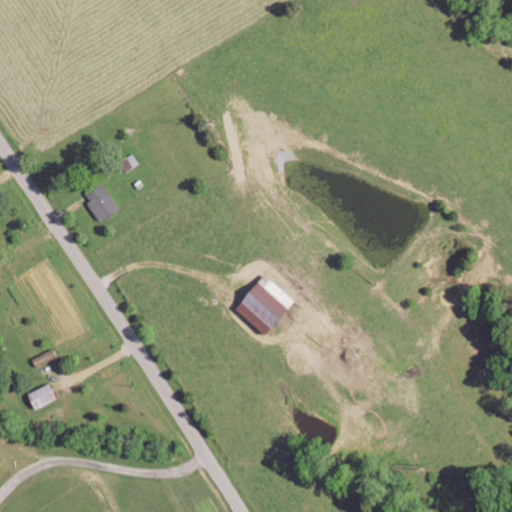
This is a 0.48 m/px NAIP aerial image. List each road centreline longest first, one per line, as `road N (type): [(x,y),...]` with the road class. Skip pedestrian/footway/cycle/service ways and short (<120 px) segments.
road 1 (secondary): [(242,511),(0,144)]
road 2 (residential): [(209,458),(156,475),(64,462),(29,473),(0,497)]
